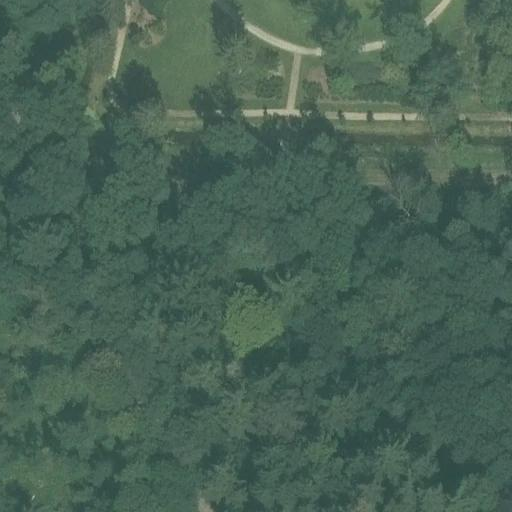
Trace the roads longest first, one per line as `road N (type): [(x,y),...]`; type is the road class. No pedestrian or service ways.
road 1 (track): [(511,178),(440,187),(197,175),(100,195),(0,95)]
road 2 (track): [(212,0),(274,42),(361,51),(431,22),(447,0)]
